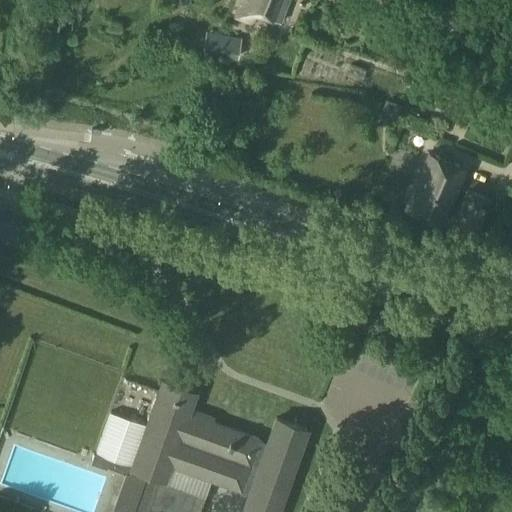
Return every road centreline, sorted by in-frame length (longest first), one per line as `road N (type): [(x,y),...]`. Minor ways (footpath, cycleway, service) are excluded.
road 1 (tertiary): [(511,302),(213,215)]
road 2 (tertiary): [(213,215),(0,147)]
road 3 (tertiary): [(0,168),(213,215)]
road 4 (unclassified): [(511,65),(387,0)]
